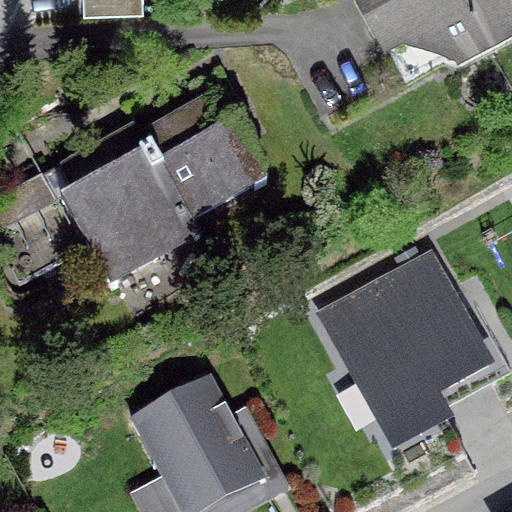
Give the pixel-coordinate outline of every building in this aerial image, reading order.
[(143,10),(142,0),(82,0),(84,13),(143,10)] [(511,0),(360,0),(384,43),(435,16),(456,55),(511,24),(511,0)] [(135,221),(173,201),(185,223),(252,186),(255,190),(266,184),(234,126),(229,127),(211,96),(146,135),(144,133),(118,147),(112,138),(0,200),(0,254),(18,287),(90,248),(83,235),(124,214),(135,221)] [(323,318),(381,426),(489,368),(431,260),(323,318)] [(209,381),(132,422),(179,511),(213,511),(265,485),(209,381)]
